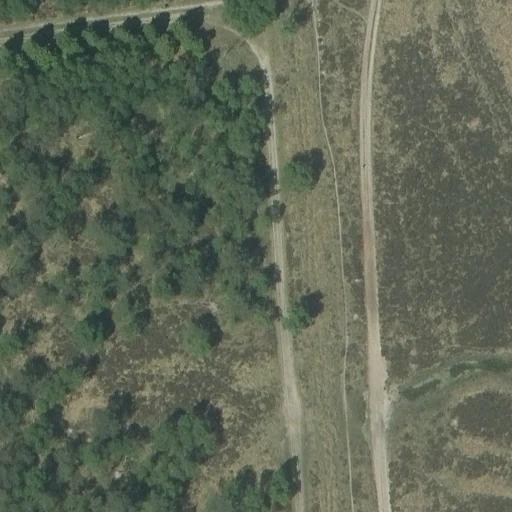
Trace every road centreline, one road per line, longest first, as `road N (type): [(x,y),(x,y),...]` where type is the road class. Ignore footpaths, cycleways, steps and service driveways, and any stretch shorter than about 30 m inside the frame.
road 1 (track): [(374,0),(362,79),(383,511)]
road 2 (track): [(267,0),(299,511)]
road 3 (track): [(0,47),(267,0)]
